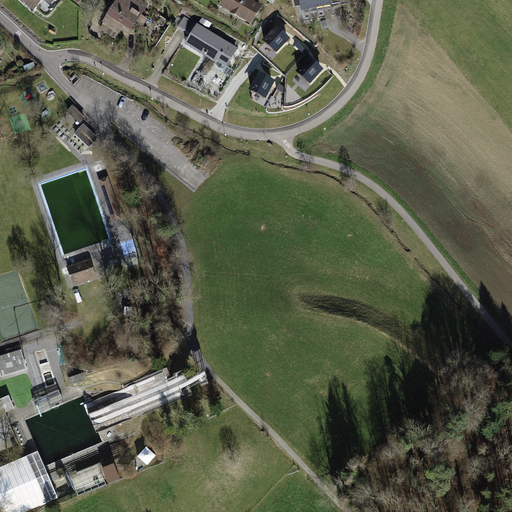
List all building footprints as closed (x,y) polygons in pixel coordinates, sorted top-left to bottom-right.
[(23,0),(34,9),(41,0),(23,0)] [(146,5),(137,0),(118,0),(105,22),(119,31),(123,25),(130,30),(146,5)] [(260,7),(247,0),(224,0),(222,6),(251,23),(260,7)] [(299,0),(302,15),(332,9),(330,0),(299,0)] [(226,43),(197,26),(186,44),(215,61),(216,59),(226,65),(236,48),(226,43)] [(290,40),(276,28),(263,43),(277,55),(290,40)] [(243,68),(253,70),(254,61),(245,59),(243,68)] [(324,71),(310,59),(296,74),(311,86),(324,71)] [(275,83),(258,74),(249,92),(266,101),(275,83)] [(84,118),(73,107),(68,112),(80,123),(84,118)] [(97,138),(84,125),(76,134),(89,146),(97,138)] [(120,218),(107,178),(100,181),(113,220),(120,218)] [(92,272),(89,260),(69,267),(74,284),(91,278),(89,273),(92,272)] [(26,367),(21,352),(0,358),(0,372),(1,375),(26,367)] [(101,399),(87,405),(99,433),(143,414),(143,416),(190,397),(187,390),(190,388),(189,386),(205,380),(204,375),(187,382),(186,380),(183,382),(180,375),(171,378),(167,369),(100,397),(101,399)] [(72,383),(83,379),(81,374),(70,378),(72,383)] [(13,408),(9,398),(0,401),(0,409),(4,407),(6,411),(13,408)] [(147,465),(155,456),(146,448),(138,457),(147,465)] [(23,511),(40,505),(20,459),(0,467),(0,506),(2,511),(23,511)] [(105,485),(98,466),(70,477),(78,495),(105,485)] [(108,483),(119,478),(117,472),(105,476),(108,483)] [(54,497),(59,494),(53,481),(48,483),(54,497)]
